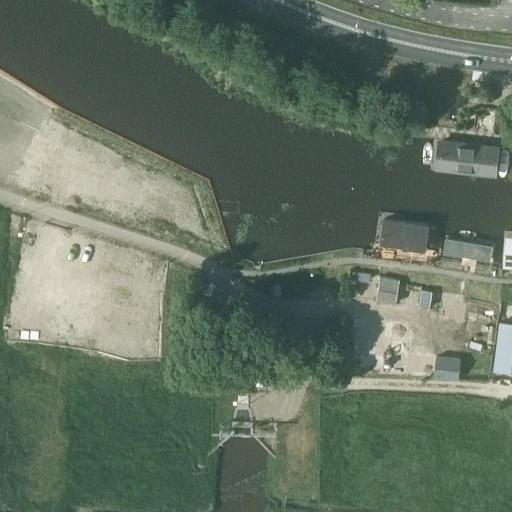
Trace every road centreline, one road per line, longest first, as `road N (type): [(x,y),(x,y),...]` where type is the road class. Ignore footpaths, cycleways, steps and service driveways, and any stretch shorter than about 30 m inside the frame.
road 1 (residential): [(403,315),(278,303),(160,244),(0,194)]
road 2 (secondary): [(258,0),(384,46),(511,68)]
road 3 (secondary): [(511,53),(388,33),(291,0)]
road 4 (unclassified): [(511,25),(372,0)]
